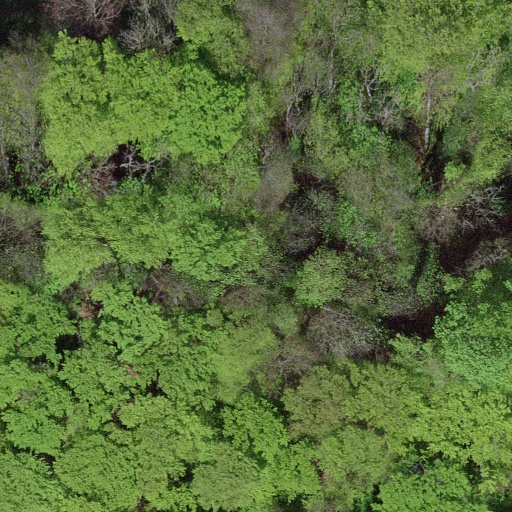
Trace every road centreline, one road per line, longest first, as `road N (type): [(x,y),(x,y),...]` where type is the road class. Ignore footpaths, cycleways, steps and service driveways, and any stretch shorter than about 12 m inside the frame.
road 1 (track): [(108,66),(201,146),(492,348),(511,375)]
road 2 (track): [(511,483),(373,511)]
